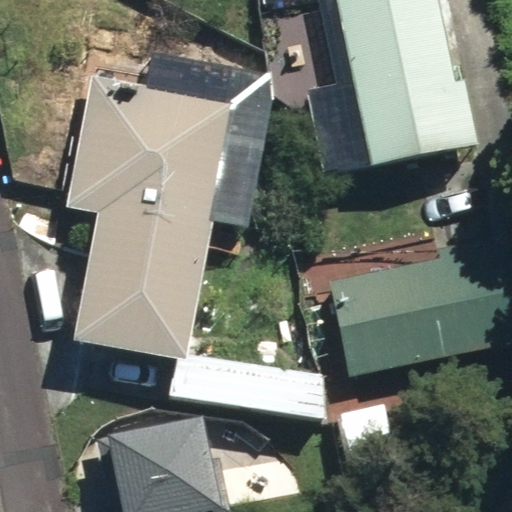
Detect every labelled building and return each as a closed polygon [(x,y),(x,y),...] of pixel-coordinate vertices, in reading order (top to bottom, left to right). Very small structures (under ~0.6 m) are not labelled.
[(314,82),(331,169),(476,140),(447,0),(266,0),(268,8),(308,0),(326,0),(342,76),(314,82)] [(255,235),(273,83),(132,60),(137,27),(101,21),(97,48),(71,204),(107,210),(84,347),(202,367),(203,361),(224,230),(255,235)] [(511,336),(495,243),(341,286),(358,381),(511,353),(511,336)] [(346,385),(203,361),(202,367),(196,399),(340,423),(341,412),(346,385)] [(396,397),(341,412),(360,480),(414,465),(396,397)] [(159,416),(92,434),(113,511),(243,511),(248,511),(221,413),(162,428),(159,416)]
